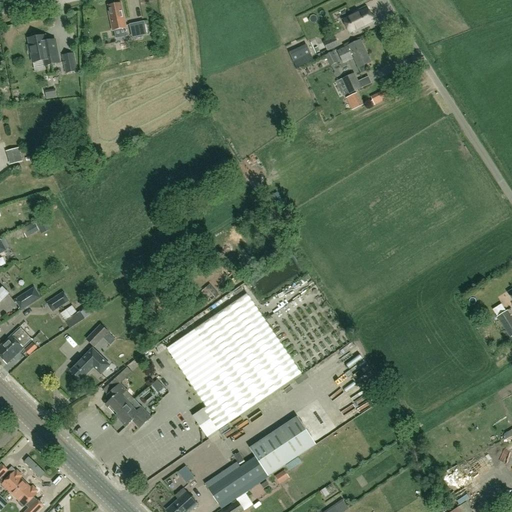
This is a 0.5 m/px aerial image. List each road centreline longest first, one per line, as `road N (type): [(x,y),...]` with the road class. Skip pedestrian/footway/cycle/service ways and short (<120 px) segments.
road 1 (unclassified): [(511,198),(383,0)]
road 2 (secondary): [(126,511),(0,388)]
